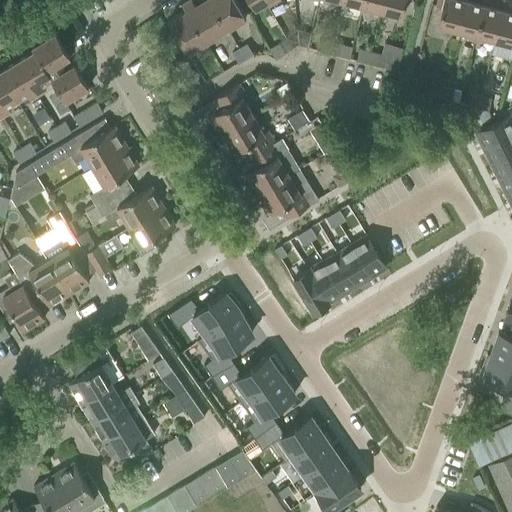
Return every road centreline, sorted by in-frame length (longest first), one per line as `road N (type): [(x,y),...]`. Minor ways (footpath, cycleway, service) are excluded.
road 1 (residential): [(26,356),(205,244),(205,214),(107,51),(113,23),(150,0)]
road 2 (residential): [(409,509),(298,346),(498,229)]
road 3 (residential): [(498,229),(409,509)]
road 4 (residential): [(226,441),(122,508),(71,428)]
